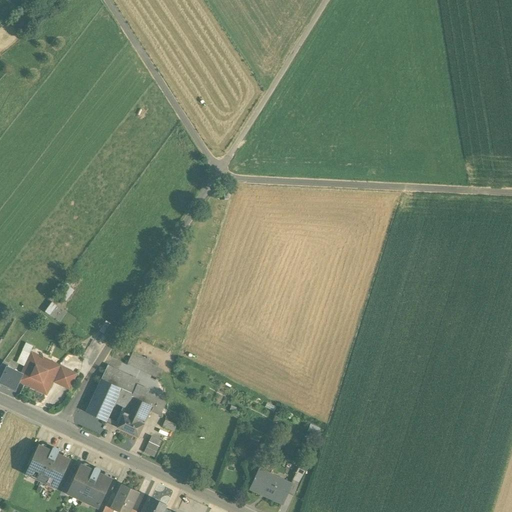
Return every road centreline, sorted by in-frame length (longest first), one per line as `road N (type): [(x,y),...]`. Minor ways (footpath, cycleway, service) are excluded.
road 1 (track): [(511,192),(215,177)]
road 2 (track): [(215,177),(59,427)]
road 3 (tertiary): [(239,511),(0,400)]
road 4 (track): [(326,0),(215,177)]
road 5 (track): [(106,0),(215,177)]
